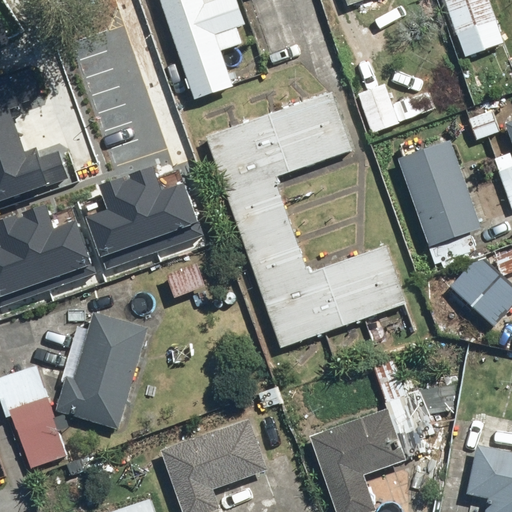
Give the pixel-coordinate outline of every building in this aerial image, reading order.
[(209,0),(168,0),(204,95),(241,82),(228,48),(249,41),(243,26),(252,23),(243,0),(223,0),(211,5),(209,0)] [(496,0),(449,0),(469,55),(511,40),(496,0)] [(0,68),(4,67),(0,53),(0,46),(14,42),(6,14),(0,15),(0,68)] [(0,137),(24,130),(15,105),(44,95),(34,65),(0,76),(0,137)] [(391,80),(364,92),(377,132),(440,106),(433,90),(401,103),(391,80)] [(337,91),(214,136),(286,348),(413,303),(391,242),(317,268),(284,175),(358,149),(337,91)] [(500,105),(471,115),(478,138),(508,129),(500,105)] [(511,115),(507,117),(511,131),(511,152),(499,157),(511,194),(511,115)] [(24,130),(0,137),(0,198),(72,173),(62,145),(32,155),(24,130)] [(404,154),(434,244),(431,245),(437,263),(481,247),(476,230),(487,226),(457,136),(404,154)] [(115,208),(94,215),(111,262),(208,227),(191,179),(167,187),(159,163),(105,182),(115,208)] [(0,225),(8,247),(0,249),(0,289),(4,301),(101,266),(84,218),(60,226),(52,202),(0,220),(0,225)] [(477,256),(454,281),(502,324),(511,312),(511,276),(508,273),(503,279),(477,256)] [(170,270),(177,296),(216,285),(208,258),(170,270)] [(149,325),(98,313),(82,376),(70,373),(61,408),(124,424),(149,325)] [(43,363),(0,377),(13,417),(18,415),(34,467),(72,455),(43,363)] [(394,404),(315,431),(343,511),(370,511),(385,507),(373,472),(413,458),(394,404)] [(255,415),(167,447),(190,511),(215,511),(230,507),(223,486),(274,468),(255,415)] [(511,511),(511,448),(480,443),(473,492),(493,495),(490,511),(511,511)] [(161,511),(158,497),(108,511),(161,511)]
